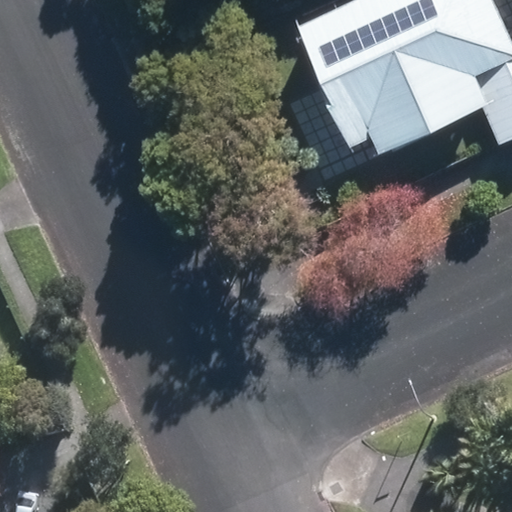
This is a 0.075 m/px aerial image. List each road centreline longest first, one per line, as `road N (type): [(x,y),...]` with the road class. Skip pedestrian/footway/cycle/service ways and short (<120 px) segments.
road 1 (residential): [(18,0),(225,436)]
road 2 (residential): [(225,436),(511,299)]
